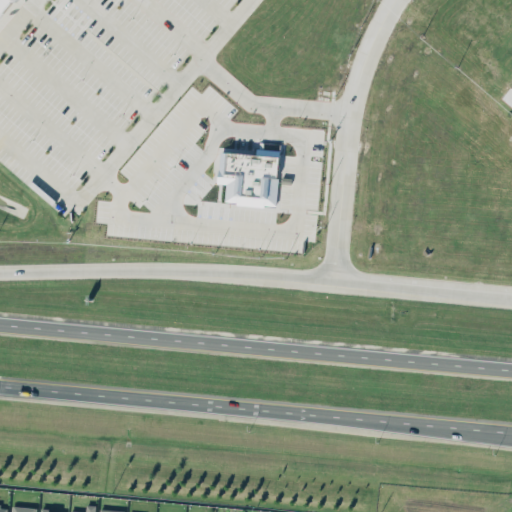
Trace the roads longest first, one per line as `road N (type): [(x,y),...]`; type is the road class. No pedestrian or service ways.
road 1 (motorway): [(511,367),(0,320)]
road 2 (motorway): [(0,385),(358,418)]
road 3 (motorway): [(332,281),(153,267),(0,269)]
road 4 (residential): [(332,281),(351,100),(392,0)]
road 5 (secondary): [(511,298),(332,281)]
road 6 (motorway): [(358,418),(511,440)]
road 7 (motorway): [(358,418),(511,431)]
